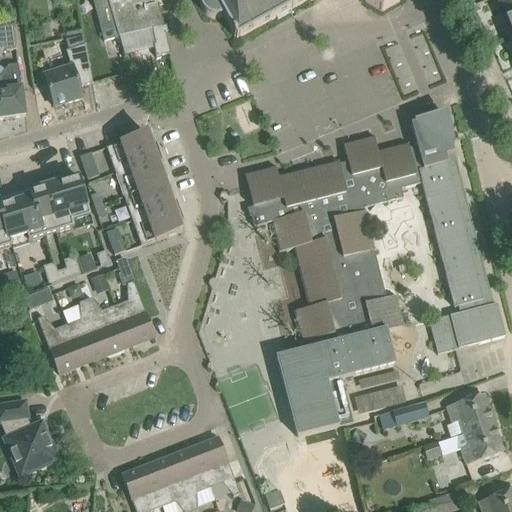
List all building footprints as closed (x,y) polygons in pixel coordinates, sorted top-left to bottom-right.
[(92,0),(104,43),(119,39),(107,0),(92,0)] [(107,0),(119,39),(125,58),(154,50),(156,59),(170,55),(157,0),(107,0)] [(200,0),(200,1),(200,4),(200,7),(201,9),(201,10),(203,13),(204,14),(205,15),(206,16),(208,17),(209,18),(211,19),(212,19),(214,19),(217,20),(221,19),(224,18),(236,40),(309,0),(364,0),(365,2),(382,13),(400,3),(399,0),(200,0)] [(511,0),(497,0),(511,35),(511,0)] [(13,27),(0,28),(0,47),(7,52),(17,51),(13,27)] [(69,52),(85,47),(82,37),(66,42),(69,52)] [(45,76),(55,109),(83,100),(79,89),(93,85),(85,47),(69,52),(67,53),(71,68),(45,76)] [(0,120),(26,117),(18,66),(9,68),(5,72),(0,79),(0,78),(0,120)] [(407,147),(378,154),(374,136),(372,136),(373,140),(345,147),(344,143),(342,144),(348,165),(340,167),(338,161),(336,161),(337,165),(279,180),(275,166),(274,167),(275,170),(247,177),(246,174),(244,174),(249,193),(255,217),(251,218),(254,228),(272,224),(280,254),(295,251),(310,310),(295,314),(305,353),(277,359),(298,439),(339,429),(353,426),(341,381),(395,367),(386,332),(399,329),(392,300),(381,303),(368,254),(374,252),(364,210),(403,200),(401,191),(422,185),(456,316),(446,319),(455,352),(506,339),(497,306),(493,307),(444,117),(411,126),(419,155),(411,157),(408,143),(406,143),(407,147)] [(106,150),(115,174),(156,160),(147,135),(106,150)] [(80,159),(88,181),(99,177),(91,155),(80,159)] [(115,174),(124,199),(165,184),(156,160),(115,174)] [(78,178),(40,190),(54,237),(74,231),(72,225),(91,219),(78,178)] [(124,199),(133,223),(174,209),(165,184),(124,199)] [(40,190),(1,201),(13,242),(28,238),(29,244),(54,237),(40,190)] [(98,195),(90,198),(94,209),(102,206),(99,197),(98,195)] [(1,201),(0,201),(0,251),(11,248),(10,243),(13,242),(1,201)] [(102,206),(94,209),(98,220),(106,218),(102,206)] [(174,209),(133,223),(141,248),(182,233),(174,209)] [(107,236),(115,257),(126,253),(118,232),(107,236)] [(97,258),(101,269),(110,265),(105,254),(97,258)] [(91,257),(77,262),(83,276),(96,270),(91,257)] [(66,271),(62,272),(65,282),(80,276),(76,260),(75,259),(64,262),(66,271)] [(125,261),(117,264),(120,274),(129,271),(125,261)] [(54,265),(43,268),(49,288),(65,282),(62,272),(57,273),(54,265)] [(103,277),(91,282),(96,293),(107,289),(103,277)] [(4,301),(23,295),(19,282),(0,288),(4,301)] [(128,303),(115,309),(131,348),(155,339),(134,284),(128,286),(128,303)] [(78,286),(68,290),(70,295),(77,298),(82,296),(78,286)] [(36,295),(25,299),(29,312),(41,308),(36,295)] [(92,300),(85,302),(107,358),(131,348),(115,309),(103,313),(92,300)] [(81,322),(68,327),(83,367),(107,358),(85,302),(80,305),(81,322)] [(83,367),(68,327),(55,332),(44,318),(37,321),(59,376),(83,367)] [(381,408),(406,401),(402,387),(377,394),(381,408)] [(460,423),(464,435),(493,425),(484,397),(447,409),(452,426),(460,423)] [(0,407),(0,424),(1,425),(7,440),(5,441),(13,460),(18,457),(26,476),(58,462),(42,426),(31,430),(27,421),(28,421),(25,404),(0,407)] [(380,417),(384,431),(429,419),(425,404),(380,417)] [(493,425),(464,435),(468,448),(460,450),(466,467),(503,454),(493,425)] [(219,441),(194,450),(209,489),(223,484),(233,499),(240,496),(219,441)] [(424,449),(428,461),(442,456),(438,444),(424,449)] [(194,450),(170,459),(190,511),(196,511),(197,494),(209,489),(194,450)] [(190,511),(170,459),(147,469),(162,508),(176,503),(183,511),(190,511)] [(150,511),(162,508),(147,469),(122,478),(135,511),(150,511)] [(409,507),(410,511),(453,511),(465,508),(459,490),(409,507)] [(270,511),(285,506),(280,492),(264,499),(269,511),(270,511)] [(511,511),(511,492),(478,504),(480,511),(511,511)] [(235,511),(253,511),(255,506),(241,500),(235,511)]
